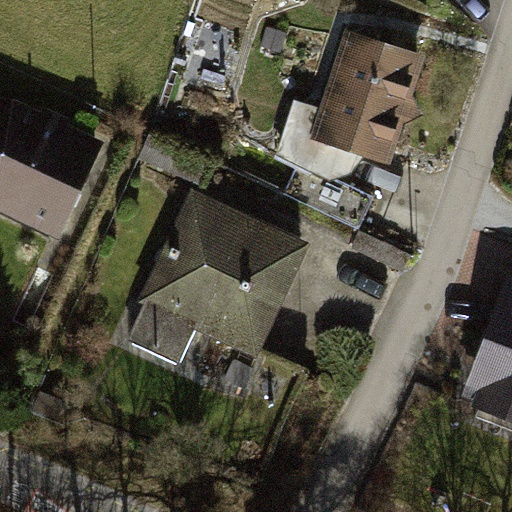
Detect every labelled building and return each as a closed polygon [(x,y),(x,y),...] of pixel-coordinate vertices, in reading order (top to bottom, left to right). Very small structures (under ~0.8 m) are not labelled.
[(355,35),(329,113),(321,137),(340,144),(388,157),(399,123),(418,112),(409,95),(419,57),(355,35)] [(331,179),(340,144),(321,137),(329,113),(288,101),(272,155),(299,168),(288,192),(359,229),(372,198),(331,179)] [(0,198),(62,229),(99,151),(15,111),(0,111),(0,198)] [(149,153),(206,178),(213,162),(156,138),(149,153)] [(0,198),(0,311),(18,320),(62,229),(0,198)] [(303,247),(198,198),(132,340),(182,363),(201,324),(255,349),(303,247)] [(511,286),(510,286),(470,391),(487,398),(483,407),(511,418),(511,286)] [(309,374),(255,349),(227,409),(281,434),(309,374)]
